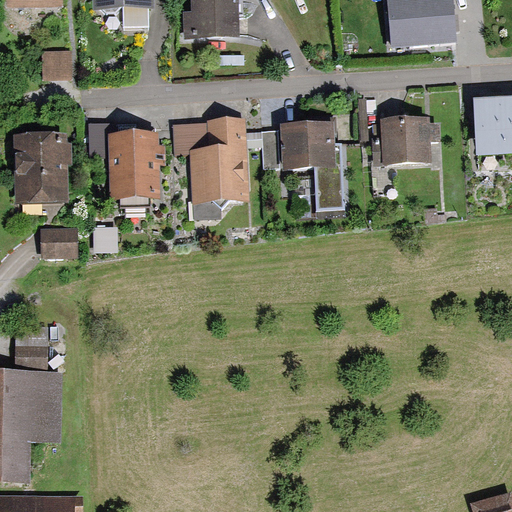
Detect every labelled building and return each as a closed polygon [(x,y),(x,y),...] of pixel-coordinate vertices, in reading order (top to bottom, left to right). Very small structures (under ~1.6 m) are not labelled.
[(93,0),(94,9),(123,8),(123,26),(150,27),(148,7),(153,8),(152,0),(93,0)] [(186,40),(239,38),(238,0),(194,0),(195,13),(185,14),(186,40)] [(457,46),(453,0),(387,0),(391,50),(457,46)] [(70,82),(69,56),(44,57),(45,83),(70,82)] [(511,98),(477,100),(480,153),(511,150),(511,98)] [(282,126),(283,168),(316,168),(317,210),(341,209),(340,144),(335,144),(335,138),(355,138),(355,115),(334,116),(334,125),(282,126)] [(374,166),(432,164),(431,141),(440,141),(440,123),(430,123),(430,117),(381,118),(382,137),(373,137),(374,166)] [(229,201),(247,201),(244,120),(174,122),(175,157),(189,157),(191,221),(223,220),(222,207),(229,201)] [(112,198),(160,197),(159,131),(116,132),(115,123),(84,123),(85,159),(111,158),(112,198)] [(275,133),(259,134),(262,174),(277,173),(275,133)] [(68,134),(15,135),(16,203),(69,202),(69,167),(72,167),(72,144),(68,144),(68,134)] [(117,228),(94,228),(94,253),(117,253),(117,228)] [(77,231),(42,229),(41,258),(76,259),(77,231)] [(17,327),(17,374),(47,374),(48,328),(17,327)] [(0,373),(0,481),(30,482),(30,443),(59,443),(61,375),(47,374),(17,374),(0,373)] [(471,504),(473,511),(511,511),(511,497),(510,492),(471,504)] [(83,511),(83,497),(0,497),(0,511),(83,511)]
